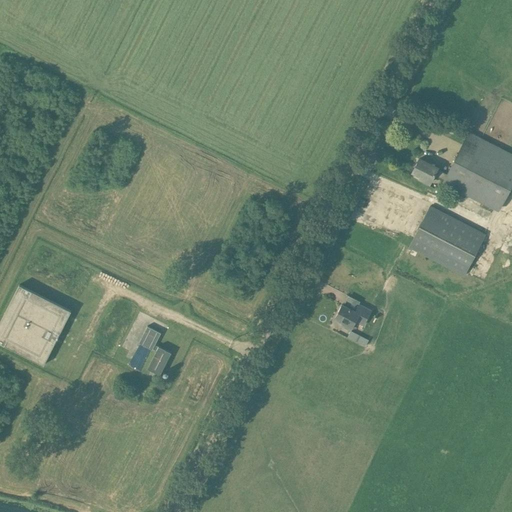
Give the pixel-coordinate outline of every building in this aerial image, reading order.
[(413,172),(421,176),(419,178),(430,183),(434,176),(443,180),(443,182),(499,211),(511,185),(511,153),(469,131),(447,174),(437,169),(438,168),(420,158),(413,172)] [(431,205),(409,247),(464,276),(486,234),(431,205)] [(0,323),(0,342),(44,365),(71,311),(20,285),(0,323)] [(335,318),(343,322),(342,324),(351,329),(356,321),(364,325),(371,311),(359,305),(356,311),(342,304),(335,318)] [(148,326),(139,343),(153,350),(153,349),(157,350),(148,368),(160,375),(172,352),(159,346),(159,347),(155,345),(161,333),(148,326)] [(353,340),(357,333),(351,330),(347,337),(353,340)]
